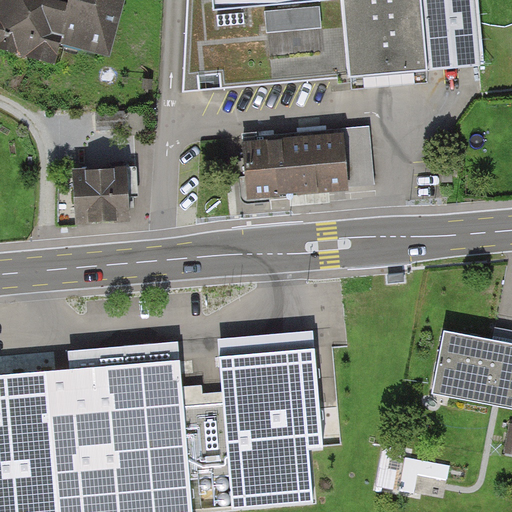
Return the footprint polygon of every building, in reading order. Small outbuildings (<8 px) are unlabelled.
[(114,57),(128,0),(77,0),(77,3),(66,0),(1,0),(0,4),(0,20),(29,59),(57,32),(68,35),(66,44),(114,57)] [(190,0),(185,94),(344,79),(345,85),(434,76),(426,0),(190,0)] [(374,131),(249,142),(254,199),(379,188),(374,131)] [(135,223),(132,171),(77,174),(80,226),(135,223)] [(511,347),(444,335),(432,398),(511,413),(511,347)] [(192,511),(180,365),(178,345),(69,355),(71,375),(0,380),(0,511),(192,511)] [(315,353),(219,362),(232,511),(255,511),(314,507),(309,454),(324,453),(315,353)] [(448,498),(455,460),(410,451),(402,489),(448,498)]
